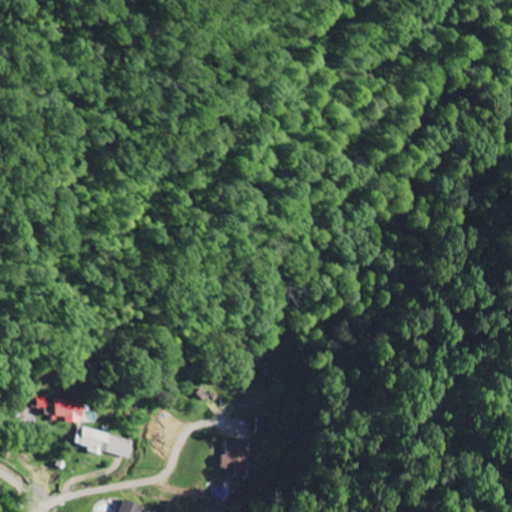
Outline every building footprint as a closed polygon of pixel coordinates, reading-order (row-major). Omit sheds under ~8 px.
[(45,396),(36,396),(35,407),(45,407),(45,396)] [(83,400),(54,398),(53,419),(81,422),(83,400)] [(53,420),(52,405),(45,406),(46,421),(53,420)] [(133,440),(82,427),(81,435),(75,434),(73,445),(129,458),(133,440)] [(218,466),(234,467),(234,474),(247,475),(247,441),(225,441),(225,456),(219,456),(218,466)]
